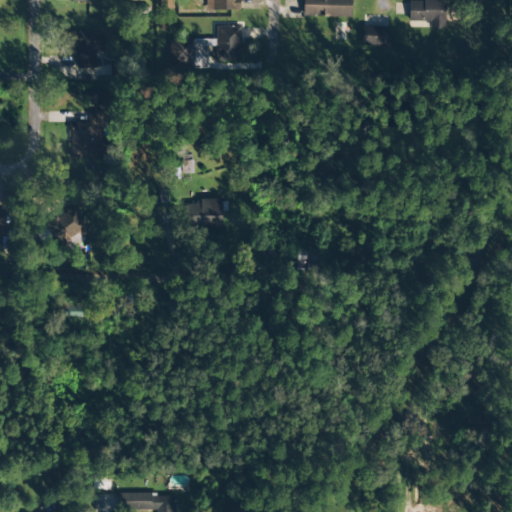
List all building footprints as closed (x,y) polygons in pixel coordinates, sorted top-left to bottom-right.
[(173,9),(172,0),(159,0),(160,10),(173,9)] [(239,10),(238,0),(205,0),(205,10),(239,10)] [(302,0),(302,17),(351,17),(350,0),(302,0)] [(409,0),(408,21),(430,22),(430,28),(444,28),(445,1),(409,0)] [(169,41),(169,69),(209,68),(208,47),(216,47),(216,61),(239,61),(239,26),(215,26),(216,40),(169,41)] [(365,27),(366,47),(386,46),(386,26),(365,27)] [(100,31),(68,32),(68,48),(76,48),(77,69),(96,68),(96,53),(100,53),(100,31)] [(87,106),(108,106),(108,90),(87,90),(87,106)] [(103,110),(87,110),(87,122),(69,122),(69,159),(98,159),(99,127),(103,127),(103,110)] [(197,200),(197,205),(187,205),(188,229),(222,228),(221,211),(226,211),(225,200),(197,200)] [(38,227),(51,250),(69,241),(67,237),(78,231),(81,237),(90,233),(75,206),(38,227)] [(296,269),(317,269),(316,252),(295,252),(296,269)] [(90,303),(54,302),(53,319),(90,320),(90,303)] [(109,490),(109,476),(92,477),(92,490),(109,490)] [(173,511),(174,494),(118,495),(118,511),(155,511),(173,511)]
